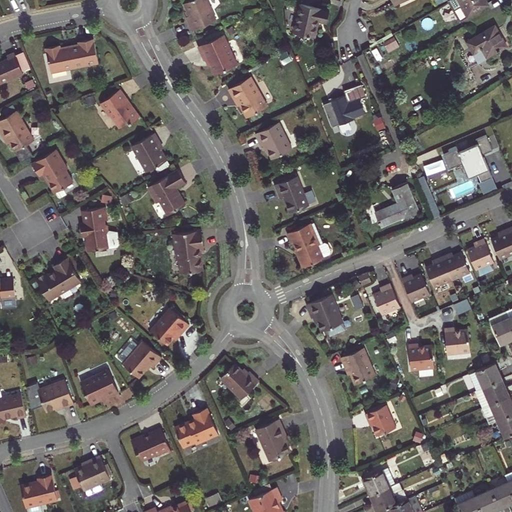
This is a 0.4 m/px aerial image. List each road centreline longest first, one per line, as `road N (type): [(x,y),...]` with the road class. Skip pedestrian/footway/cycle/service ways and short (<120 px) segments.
road 1 (residential): [(511,198),(263,301)]
road 2 (residential): [(104,424),(169,388),(232,326)]
road 3 (residential): [(242,219),(229,174),(181,99)]
road 4 (residential): [(326,511),(327,440),(309,381)]
